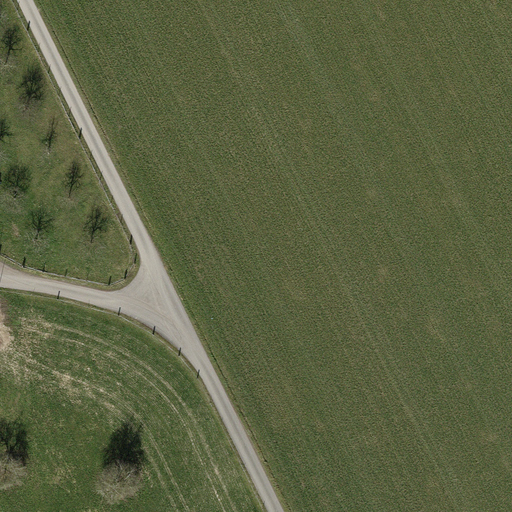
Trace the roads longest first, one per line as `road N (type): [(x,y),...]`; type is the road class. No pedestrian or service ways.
road 1 (track): [(276,511),(23,0)]
road 2 (unknown): [(171,309),(0,289)]
